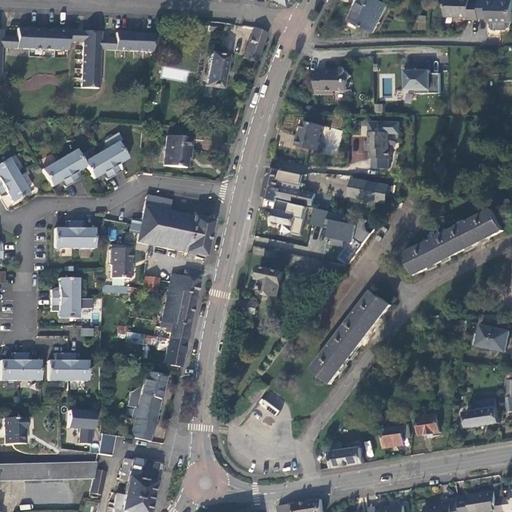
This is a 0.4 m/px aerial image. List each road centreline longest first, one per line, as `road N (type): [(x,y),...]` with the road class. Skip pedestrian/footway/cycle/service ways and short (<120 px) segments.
road 1 (residential): [(308,485),(312,429),(413,299),(511,246)]
road 2 (secondary): [(205,483),(198,446),(203,382),(238,199)]
road 3 (residential): [(238,199),(138,184),(102,202),(39,208),(22,221)]
road 4 (residential): [(511,451),(308,485)]
road 5 (track): [(291,28),(315,41),(473,40)]
road 6 (secondary): [(238,199),(291,28)]
road 7 (residential): [(74,0),(246,10)]
road 8 (residential): [(22,221),(19,329),(0,329)]
